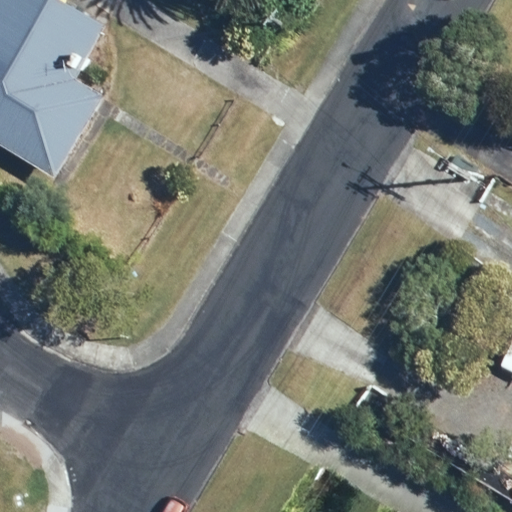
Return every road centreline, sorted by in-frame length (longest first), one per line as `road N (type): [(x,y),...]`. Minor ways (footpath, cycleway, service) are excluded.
road 1 (residential): [(439,0),(152,464)]
road 2 (residential): [(0,367),(152,464)]
